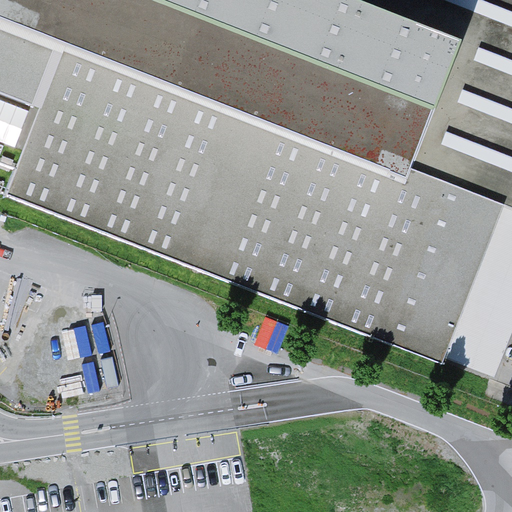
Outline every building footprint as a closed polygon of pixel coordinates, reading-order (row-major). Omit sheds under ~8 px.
[(186,0),(0,0),(0,18),(63,43),(408,176),(411,167),(438,97),(186,0)] [(186,0),(438,97),(463,33),(375,0),(186,0)] [(438,97),(411,167),(503,202),(511,205),(511,0),(375,0),(463,33),(438,97)] [(0,93),(38,108),(63,43),(0,18),(0,93)] [(22,150),(4,194),(441,362),(443,355),(503,202),(411,167),(408,176),(63,43),(38,108),(36,114),(22,150)] [(0,99),(0,141),(22,150),(36,114),(0,99)] [(511,205),(503,202),(443,355),(492,374),(511,324),(511,205)]
